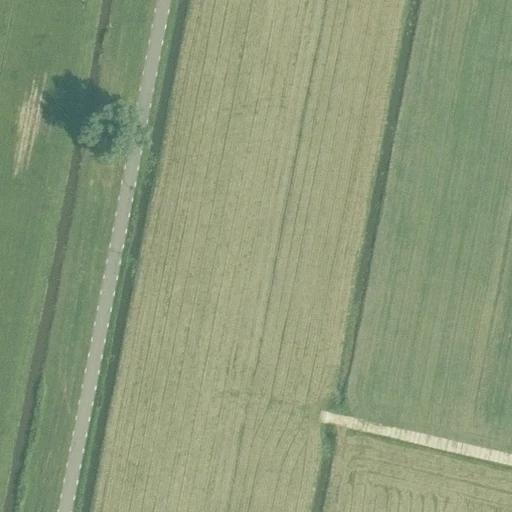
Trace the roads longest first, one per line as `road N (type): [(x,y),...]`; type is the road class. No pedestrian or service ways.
road 1 (tertiary): [(66,511),(165,0)]
road 2 (track): [(511,459),(317,413)]
